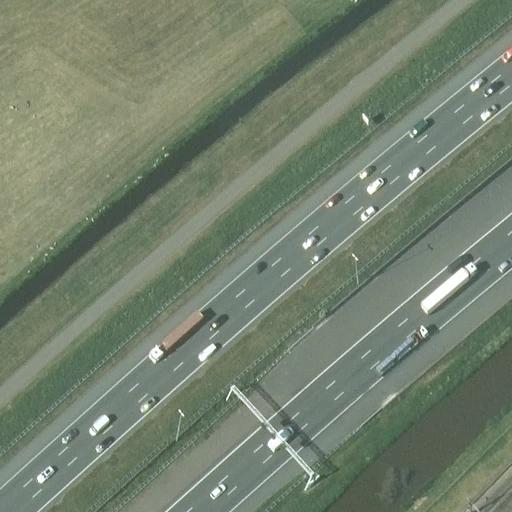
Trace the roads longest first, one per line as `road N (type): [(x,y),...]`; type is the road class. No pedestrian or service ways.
road 1 (motorway): [(511,64),(8,511)]
road 2 (motorway): [(192,511),(511,236)]
